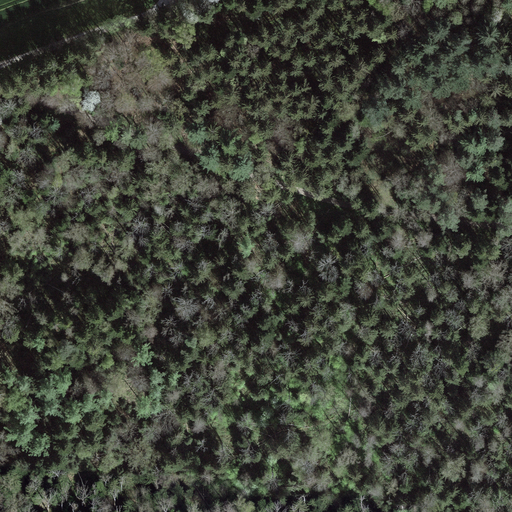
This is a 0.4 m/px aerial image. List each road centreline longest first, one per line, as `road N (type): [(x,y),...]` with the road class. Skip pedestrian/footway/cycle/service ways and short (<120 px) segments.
road 1 (track): [(511,224),(351,203),(0,77)]
road 2 (track): [(165,0),(166,11),(0,61)]
